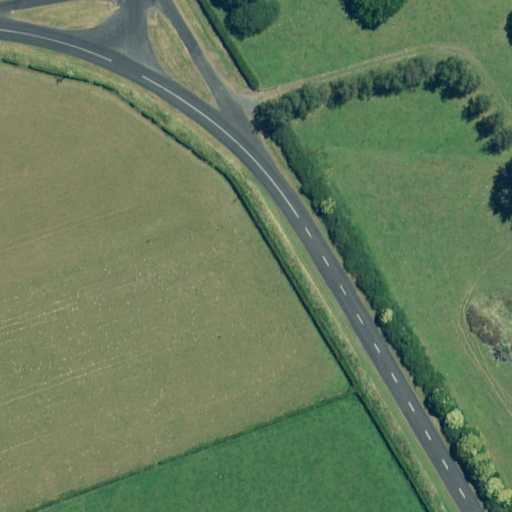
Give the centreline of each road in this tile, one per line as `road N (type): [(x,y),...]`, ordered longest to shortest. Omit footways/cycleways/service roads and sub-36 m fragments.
road 1 (unclassified): [(249,151),(303,221),(473,511)]
road 2 (unclassified): [(249,151),(161,0)]
road 3 (unclassified): [(115,64),(179,97),(249,151)]
road 4 (unclassified): [(0,29),(115,64)]
